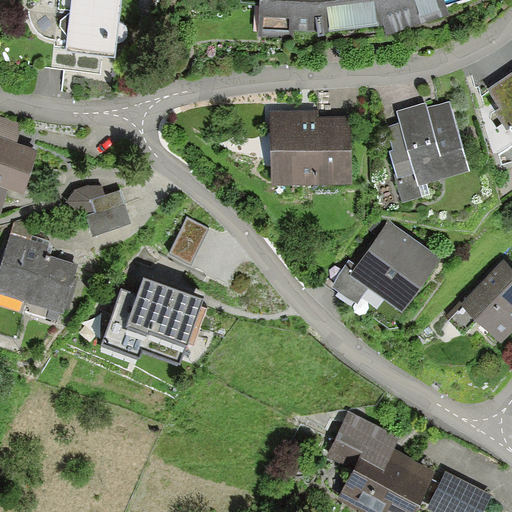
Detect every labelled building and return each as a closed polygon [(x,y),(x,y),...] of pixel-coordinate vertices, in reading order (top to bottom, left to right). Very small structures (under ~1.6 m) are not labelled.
[(127,26),(119,23),(120,0),(74,0),(70,48),(116,52),(117,41),(125,39),(128,33),(127,26)] [(446,13),(441,0),(261,0),(260,35),(293,35),(293,26),(326,26),(379,16),(385,30),(446,13)] [(511,72),(488,88),(511,124),(511,72)] [(471,166),(451,101),(428,108),(426,100),(397,108),(402,121),(389,125),(403,171),(397,173),(405,199),(428,192),(424,181),(471,166)] [(321,112),(274,113),(275,177),(353,175),(351,117),(321,118),(321,112)] [(0,177),(1,178),(12,182),(22,186),(37,148),(17,140),(23,126),(0,117),(0,177)] [(0,212),(12,182),(1,178),(0,181),(0,212)] [(71,200),(88,210),(93,228),(130,218),(122,190),(107,194),(104,186),(89,186),(77,190),(71,200)] [(208,227),(187,216),(169,253),(191,263),(208,227)] [(403,306),(438,256),(389,222),(358,268),(348,261),(333,283),(353,297),(365,280),(403,306)] [(0,306),(58,322),(76,260),(45,252),(49,240),(29,234),(28,240),(7,234),(0,258),(0,306)] [(511,322),(511,265),(503,257),(446,316),(462,331),(478,314),(500,335),(511,322)] [(203,292),(145,273),(139,290),(123,285),(106,335),(143,347),(146,337),(184,350),(203,292)] [(400,434),(335,405),(316,446),(353,463),(341,490),(388,511),(410,511),(428,473),(390,456),(400,434)] [(478,511),(489,491),(446,471),(429,506),(441,511),(478,511)]
